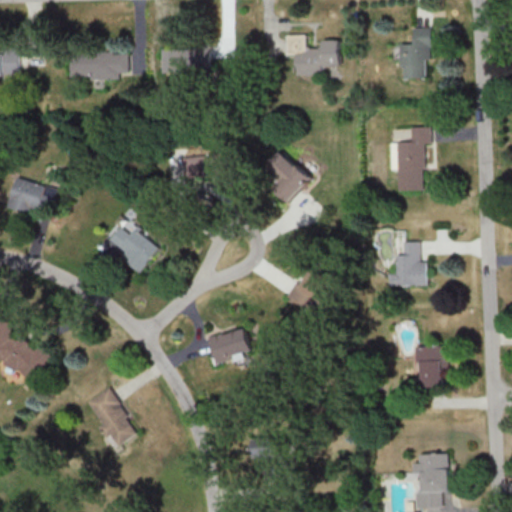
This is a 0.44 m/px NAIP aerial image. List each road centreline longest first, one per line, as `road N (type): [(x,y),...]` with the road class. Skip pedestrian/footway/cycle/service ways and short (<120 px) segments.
road 1 (residential): [(480,0),(497,511)]
road 2 (residential): [(0,258),(73,283),(138,331),(193,421),(213,511)]
road 3 (residential): [(143,338),(232,250)]
